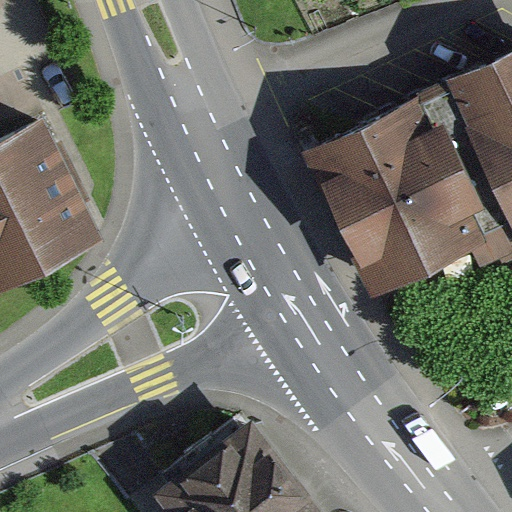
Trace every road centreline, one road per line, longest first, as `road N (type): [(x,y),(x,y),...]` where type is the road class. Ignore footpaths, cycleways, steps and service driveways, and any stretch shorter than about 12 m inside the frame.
road 1 (secondary): [(0,417),(271,274)]
road 2 (primary): [(155,0),(209,158),(271,274)]
road 3 (primary): [(443,511),(271,274)]
